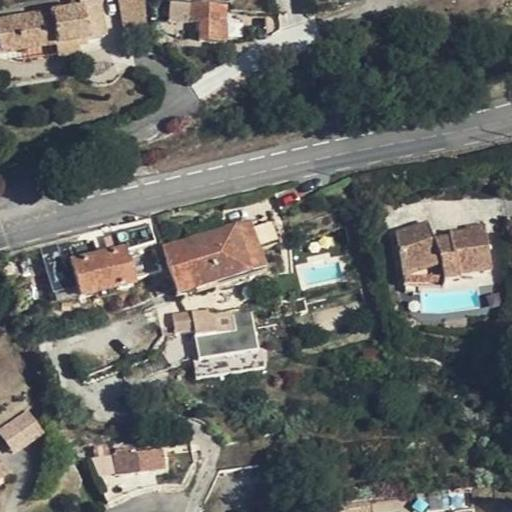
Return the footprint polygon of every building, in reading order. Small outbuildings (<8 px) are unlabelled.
[(97,0),(87,0),(83,1),(84,9),(74,11),(0,22),(0,54),(55,47),(74,43),(105,39),(97,0)] [(144,6),(143,0),(117,0),(124,35),(146,31),(144,6)] [(73,2),(74,11),(84,9),(83,1),(73,2)] [(225,45),(226,8),(176,7),(176,19),(197,20),(196,44),(225,45)] [(76,57),(74,43),(55,47),(57,59),(76,57)] [(270,219),(161,254),(169,278),(170,280),(172,282),(173,286),(173,290),(176,298),(247,277),(250,281),(265,274),(259,251),(278,244),(270,219)] [(146,221),(112,229),(118,253),(69,266),(77,300),(132,286),(125,253),(153,244),(146,221)] [(427,227),(395,238),(402,280),(441,266),(443,283),(459,281),(460,278),(491,274),(484,229),(465,231),(465,236),(449,237),(450,242),(433,244),(427,227)] [(172,318),(175,337),(192,335),(193,339),(236,333),(232,314),(209,317),(207,314),(172,318)] [(29,412),(1,431),(15,452),(43,432),(29,412)] [(165,449),(93,456),(94,476),(167,470),(165,449)]
